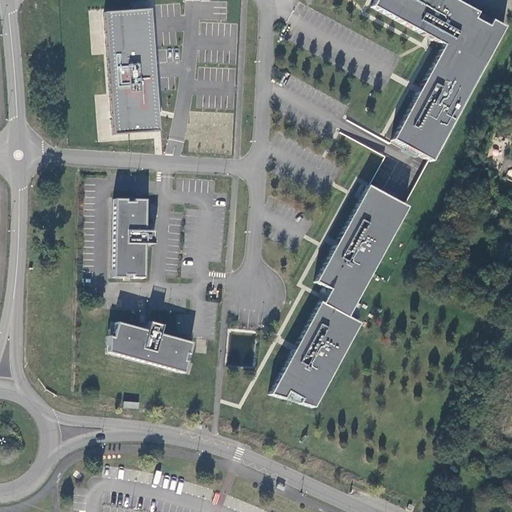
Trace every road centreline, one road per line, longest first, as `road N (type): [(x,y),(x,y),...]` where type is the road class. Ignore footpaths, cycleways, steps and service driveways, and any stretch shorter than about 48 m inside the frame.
road 1 (unclassified): [(365,511),(240,456),(140,431)]
road 2 (unclassified): [(7,0),(18,153)]
road 3 (unclassified): [(18,153),(11,306)]
